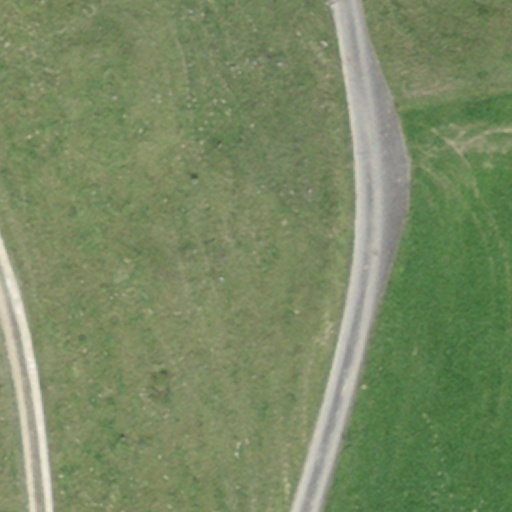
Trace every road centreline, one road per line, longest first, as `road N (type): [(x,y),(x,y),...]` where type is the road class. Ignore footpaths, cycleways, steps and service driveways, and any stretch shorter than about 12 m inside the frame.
road 1 (track): [(304,511),(352,364),(377,150),(342,0)]
road 2 (track): [(0,261),(35,511)]
